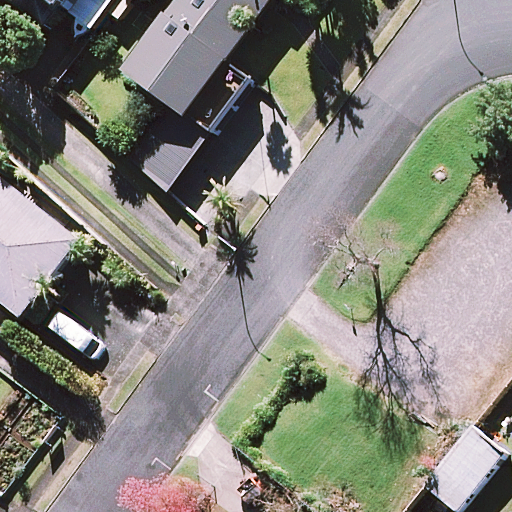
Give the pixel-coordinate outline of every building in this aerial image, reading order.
[(81,0),(6,0),(25,14),(34,0),(44,0),(70,16),(81,0)] [(285,0),(181,0),(125,77),(192,126),(285,0)] [(208,150),(170,122),(137,167),(175,195),(208,150)] [(92,245),(0,173),(0,301),(30,325),(92,245)] [(463,511),(510,455),(477,429),(430,487),(460,511),(463,511)]
